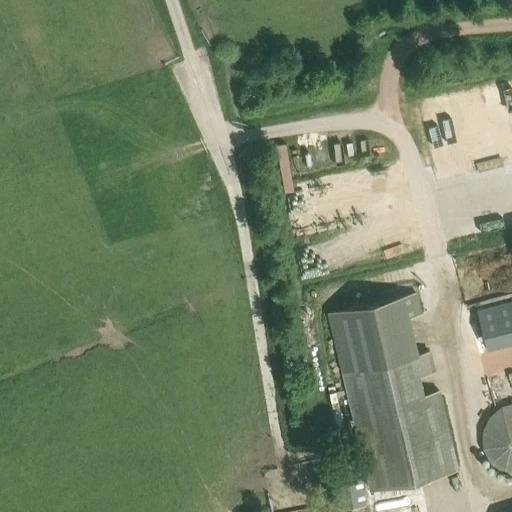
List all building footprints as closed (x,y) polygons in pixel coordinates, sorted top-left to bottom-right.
[(511,109),(511,86),(487,88),(488,110),(511,109)] [(481,118),(474,88),(449,94),(456,125),(481,118)] [(297,172),(344,160),(339,140),(291,152),(297,172)] [(327,311),(369,489),(459,468),(440,386),(426,389),(422,373),(436,370),(430,347),(417,350),(408,315),(422,312),(416,290),(327,311)] [(511,474),(511,447),(501,405),(497,407),(495,409),(493,411),(492,412),(490,414),(488,417),(486,420),(485,422),(484,424),(483,427),(482,429),(482,432),(482,434),(481,437),(481,438),(482,442),(482,444),(483,447),(483,449),(484,452),(485,454),(486,456),(488,459),(489,461),(491,463),(493,465),(496,467),(499,469),(501,471),(504,472),(509,474),(511,474)] [(356,448),(331,452),(339,506),(365,502),(356,448)]
